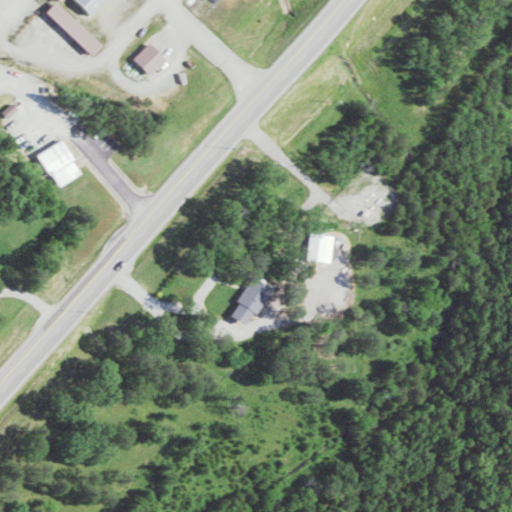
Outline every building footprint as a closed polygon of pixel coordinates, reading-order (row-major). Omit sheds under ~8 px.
[(50,11),(96,54),(106,43),(60,0),(50,11)] [(108,0),(80,0),(95,14),(108,0)] [(153,74),(170,58),(153,41),(136,57),(153,74)] [(62,186),(86,171),(65,138),(42,153),(62,186)] [(311,258),(335,262),(340,235),(316,231),(311,258)] [(232,313),(250,325),(276,287),(259,275),(232,313)]
